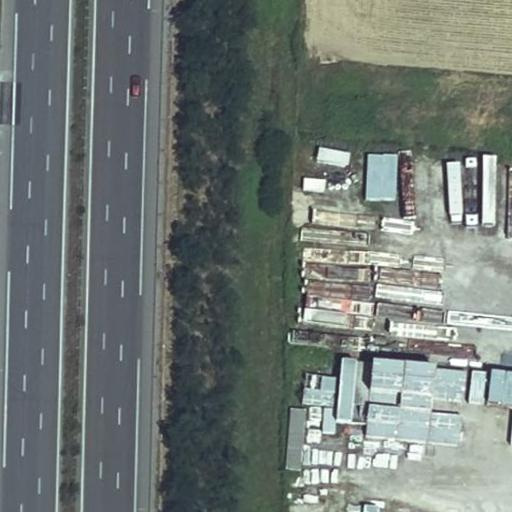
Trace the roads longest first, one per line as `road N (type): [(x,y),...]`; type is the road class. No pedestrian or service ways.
road 1 (motorway): [(109,511),(123,0)]
road 2 (motorway): [(45,0),(32,511)]
